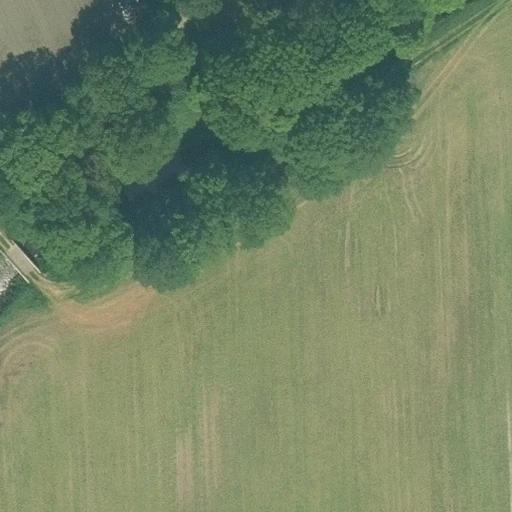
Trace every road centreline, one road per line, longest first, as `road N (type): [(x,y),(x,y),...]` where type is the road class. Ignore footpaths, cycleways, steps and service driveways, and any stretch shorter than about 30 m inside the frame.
road 1 (track): [(0,243),(39,285),(64,293),(368,93)]
road 2 (track): [(503,0),(368,93)]
